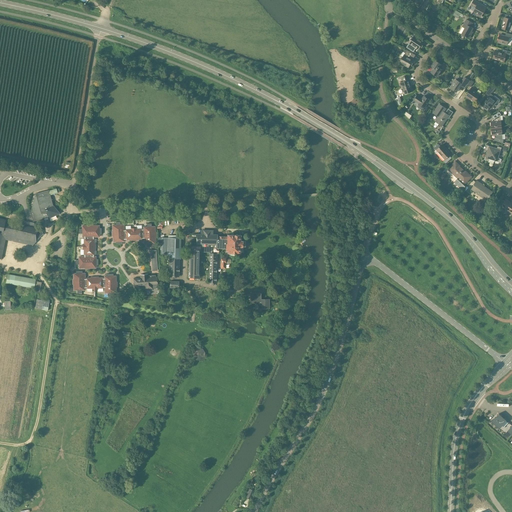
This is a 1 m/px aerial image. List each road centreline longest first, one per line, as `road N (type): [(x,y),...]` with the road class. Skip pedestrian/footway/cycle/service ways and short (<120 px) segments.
road 1 (secondary): [(372,158),(268,96),(101,28)]
road 2 (unclassified): [(102,209),(69,208),(101,28)]
road 3 (tertiary): [(254,511),(316,407),(346,321)]
road 4 (unclassified): [(296,195),(102,209)]
road 5 (secondary): [(511,282),(451,216),(372,158)]
road 6 (tertiary): [(362,259),(506,364)]
road 7 (secondary): [(372,158),(447,219),(496,277)]
road 8 (tertiary): [(450,511),(460,420),(506,364)]
